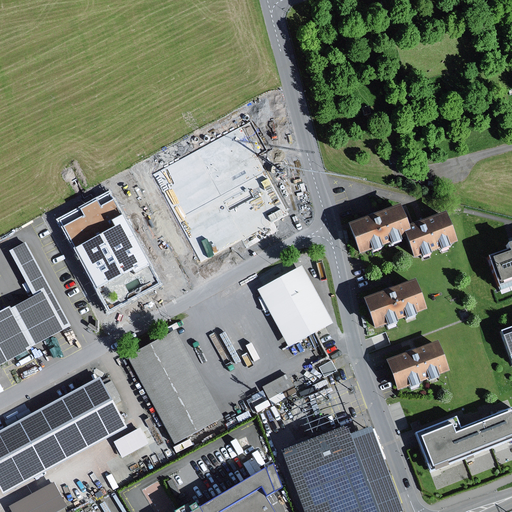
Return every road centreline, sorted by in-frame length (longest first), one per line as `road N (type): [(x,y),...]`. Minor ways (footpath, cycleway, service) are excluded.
road 1 (unclassified): [(0,403),(302,239),(329,232)]
road 2 (residential): [(329,232),(363,376),(414,511)]
road 3 (unclassified): [(268,4),(329,232)]
road 4 (unknown): [(355,349),(437,324),(450,332),(467,370)]
